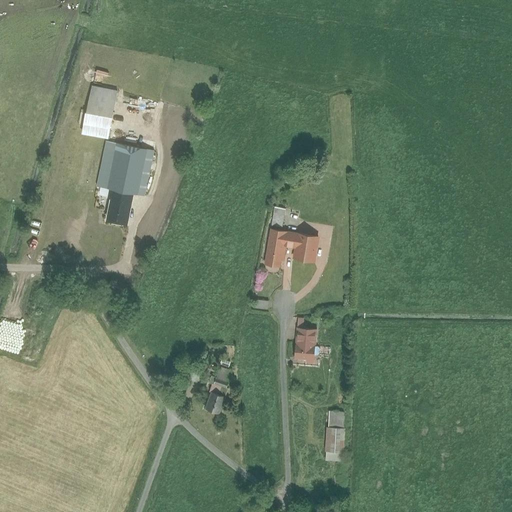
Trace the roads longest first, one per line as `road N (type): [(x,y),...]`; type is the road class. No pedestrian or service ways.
road 1 (unclassified): [(175,413),(75,271)]
road 2 (unclassified): [(290,511),(289,498),(175,413)]
